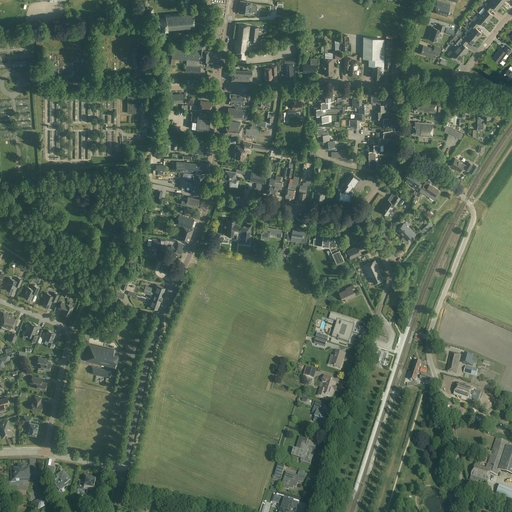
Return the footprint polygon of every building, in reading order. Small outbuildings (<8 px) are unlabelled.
[(501,5),(495,0),(493,0),(490,4),(488,3),(486,6),(491,10),(493,7),(497,10),(501,5)] [(251,3),(240,1),(239,13),(250,15),(250,11),(256,12),(257,6),(251,5),(251,3)] [(450,5),(437,1),(435,8),(437,9),(435,13),(447,17),(450,5)] [(489,12),(491,10),(486,6),(484,8),(485,9),(481,15),(488,21),(493,15),(489,12)] [(144,17),(143,9),(136,10),(137,18),(144,17)] [(195,26),(193,14),(165,16),(166,19),(160,20),(160,27),(166,26),(167,28),(195,26)] [(473,21),(478,25),(480,23),(483,26),(488,21),(481,15),(476,20),(475,19),(473,21)] [(381,24),(380,29),(384,30),(383,33),(390,35),(395,22),(387,19),(385,25),(381,24)] [(478,25),(473,21),(470,25),(472,26),(468,31),(470,32),(470,33),(477,39),(482,33),(475,28),(478,25)] [(245,60),(246,55),(247,40),(250,40),(250,41),(257,42),(258,34),(260,34),(261,29),(259,29),(259,27),(251,27),(251,28),(249,28),(249,25),(239,24),(237,41),(235,40),(234,53),(236,53),(235,59),(245,60)] [(445,26),(439,24),(437,29),(433,28),(429,39),(437,42),(440,31),(443,32),(445,26)] [(472,44),(477,39),(470,33),(465,38),(464,37),(462,39),(467,43),(469,41),(472,44)] [(385,39),(364,37),(363,59),(369,59),(369,65),(373,66),(373,73),(374,73),(374,78),(380,78),(380,71),(383,71),(385,39)] [(461,43),(457,48),(464,54),(468,49),(465,46),(467,43),(462,39),(459,42),(461,43)] [(200,73),(200,68),(206,68),(206,69),(214,70),(215,60),(212,60),(212,59),(209,59),(210,50),(205,50),(205,41),(199,40),(199,43),(193,43),(193,49),(172,48),(171,65),(179,66),(179,59),(187,59),(186,66),(185,66),(185,72),(200,73)] [(433,49),(423,46),(421,54),(433,58),(435,52),(439,54),(441,49),(434,46),(433,49)] [(511,50),(507,46),(504,50),(501,47),(493,58),(499,63),(506,53),(508,55),(511,50)] [(459,60),(464,54),(457,48),(453,52),(450,50),(447,54),(453,59),(455,57),(459,60)] [(332,59),(332,54),(324,54),(324,59),(323,59),(323,66),(324,66),(324,75),(333,75),(333,69),(334,69),(334,59),(332,59)] [(351,58),(345,58),(344,67),(348,68),(348,75),(352,75),(352,76),(355,76),(355,75),(356,75),(356,68),(357,68),(357,61),(350,61),(351,58)] [(385,58),(384,66),(391,66),(394,66),(393,69),(399,70),(400,59),(385,58)] [(318,65),(318,59),(311,59),(311,65),(303,65),(303,73),(314,73),(314,65),(318,65)] [(284,61),(285,65),(285,68),(286,75),(293,75),(293,66),(296,66),(296,61),(284,61)] [(277,75),(276,65),(271,66),(271,68),(264,68),(264,79),(269,79),(269,80),(271,80),(272,79),(273,79),(273,75),(277,75)] [(391,66),(384,66),(384,69),(391,69),(391,72),(391,79),(398,80),(399,70),(393,69),(394,66),(391,66)] [(511,72),(508,69),(506,72),(505,71),(502,75),(507,79),(511,83),(511,72)] [(242,71),(233,70),(232,81),(242,81),(242,71)] [(242,71),(242,81),(252,82),(252,71),(242,71)] [(323,102),(330,102),(332,102),(332,91),(325,92),(325,93),(323,93),(323,102)] [(181,94),(166,95),(167,103),(182,102),(181,94)] [(230,94),(229,104),(229,105),(238,106),(244,106),(249,107),(250,96),(245,96),(245,95),(230,94)] [(140,95),(127,95),(127,109),(128,109),(128,113),(136,113),(136,108),(139,108),(139,95),(140,95)] [(352,106),(357,106),(362,106),(361,97),(358,97),(358,95),(353,96),(353,99),(352,99),(352,106)] [(382,96),(383,105),(387,105),(392,105),(392,98),(385,98),(385,96),(382,96)] [(264,97),(258,97),(257,105),(259,105),(258,108),(263,108),(263,105),(270,105),(270,99),(264,98),(264,97)] [(437,99),(415,98),(414,111),(418,111),(418,112),(422,112),(436,113),(437,99)] [(330,102),(323,102),(321,102),(321,100),(318,100),(318,109),(323,109),(330,109),(330,102)] [(200,101),(199,111),(211,112),(212,102),(200,101)] [(297,101),(292,101),(292,108),(288,108),(288,113),(296,113),(296,111),(298,111),(301,111),(301,108),(301,101),(297,101)] [(387,112),(387,105),(383,105),(380,105),(380,103),(377,103),(378,112),(384,112),(387,112)] [(362,106),(357,106),(357,108),(355,108),(355,111),(357,111),(357,113),(364,113),(367,113),(366,104),(364,104),(364,106),(362,106)] [(476,105),(465,104),(464,110),(460,109),(459,117),(465,117),(465,113),(475,113),(476,105)] [(492,106),(482,105),(482,111),(481,111),(481,118),(491,119),(492,106)] [(318,109),(316,109),(316,107),(313,107),(314,116),(319,116),(323,116),(323,109),(318,109)] [(245,110),(229,108),(228,117),(232,117),(232,118),(244,119),(245,110)] [(191,115),(190,128),(196,129),(207,130),(208,117),(210,117),(211,112),(199,111),(192,110),(192,112),(191,115)] [(378,118),(380,118),(385,118),(384,112),(378,112),(375,112),(375,121),(378,121),(378,118)] [(357,113),(355,113),(355,119),(355,120),(359,120),(361,120),(361,122),(364,122),(364,113),(357,113)] [(328,115),(323,116),(319,116),(319,125),(322,125),(322,123),(328,122),(328,115)] [(390,118),(385,118),(380,118),(380,127),(383,127),(383,125),(390,125),(390,118)] [(350,127),(350,129),(359,129),(359,120),(355,120),(355,119),(350,120),(350,127)] [(240,123),(228,121),(227,125),(225,134),(245,137),(245,134),(259,136),(260,128),(250,126),(250,129),(246,129),(242,129),(243,128),(239,127),(240,123)] [(433,124),(415,122),(415,127),(413,126),(412,135),(419,135),(419,136),(432,137),(433,124)] [(320,135),(329,135),(329,133),(324,133),(324,128),(314,128),(315,137),(318,137),(318,135),(320,135)] [(376,133),(376,136),(379,136),(379,138),(381,138),(385,138),(390,138),(390,131),(383,131),(383,129),(380,129),(380,133),(376,133)] [(167,135),(167,144),(173,144),(173,141),(182,142),(182,136),(167,135)] [(325,141),(329,141),(329,135),(320,135),(320,144),(323,144),(323,141),(325,141)] [(376,136),(376,145),(380,145),(385,145),(385,138),(381,138),(379,138),(379,136),(376,136)] [(334,141),(329,141),(325,141),(325,150),(336,150),(336,148),(335,148),(334,141)] [(204,143),(193,142),(192,153),(209,154),(210,145),(204,145),(204,143)] [(251,144),(243,143),(242,147),(236,146),(236,150),(237,150),(235,158),(243,160),(246,148),(250,148),(251,144)] [(371,143),(371,152),(375,152),(380,152),(380,145),(376,145),(374,145),(374,143),(371,143)] [(253,145),(252,149),(268,153),(268,155),(271,156),(272,153),(280,155),(281,152),(274,151),(273,150),(273,149),(274,148),(270,147),(270,149),(253,145)] [(375,158),(375,152),(371,152),(369,152),(369,149),(366,149),(366,158),(375,158)] [(375,158),(366,158),(366,167),(369,167),(369,168),(375,168),(375,158)] [(464,164),(455,159),(451,165),(457,169),(456,170),(459,172),(462,167),(464,169),(468,171),(472,165),(468,162),(466,166),(464,164)] [(207,164),(176,162),(175,171),(207,173),(207,164)] [(245,170),(236,169),(236,172),(225,170),(225,176),(223,176),(222,177),(222,178),(222,179),(222,180),(227,181),(231,182),(230,186),(237,187),(238,181),(235,181),(236,178),(235,178),(236,173),(244,175),(245,170)] [(266,174),(251,172),(250,181),(264,184),(266,174)] [(416,189),(419,191),(422,185),(419,183),(421,180),(408,172),(403,179),(414,185),(413,187),(416,189)] [(193,183),(203,185),(205,176),(195,174),(191,174),(190,178),(194,179),(193,183)] [(355,175),(353,174),(345,184),(347,185),(343,190),(342,190),(339,190),(339,189),(337,200),(350,201),(351,196),(352,196),(353,195),(353,194),(352,193),(351,192),(352,192),(352,191),(351,191),(351,192),(350,191),(353,188),(354,188),(360,179),(355,175)] [(274,182),(275,181),(274,182),(274,186),(272,196),(279,197),(280,193),(277,192),(278,188),(281,189),(282,183),(279,182),(281,177),(276,176),(275,180),(277,180),(277,182),(274,182)] [(291,196),(291,198),(294,199),(296,184),(298,185),(299,177),(294,176),(293,179),(292,186),(292,190),(291,190),(290,196),(291,196)] [(274,182),(275,181),(275,180),(270,179),(269,185),(268,185),(266,194),(272,196),(274,186),(274,182)] [(186,181),(180,180),(179,182),(176,182),(175,186),(178,187),(178,188),(184,190),(186,181)] [(200,196),(203,185),(193,183),(191,194),(200,196)] [(424,185),(420,191),(435,201),(440,193),(438,191),(439,190),(429,184),(427,187),(424,185)] [(307,187),(300,185),(298,200),(299,201),(300,201),(301,200),(304,201),(304,197),(305,197),(307,187)] [(325,192),(315,190),(313,203),(323,204),(325,192)] [(400,199),(396,196),(391,202),(387,200),(384,204),(384,205),(380,211),(387,215),(394,205),(395,206),(400,199)] [(199,199),(188,197),(187,199),(182,198),(181,204),(193,207),(193,205),(198,206),(199,199)] [(198,214),(184,210),(182,214),(197,219),(198,214)] [(194,220),(179,215),(176,225),(182,226),(178,239),(187,242),(189,242),(194,229),(192,228),(194,220)] [(236,239),(241,240),(240,243),(249,244),(251,225),(240,224),(241,222),(234,221),(235,220),(232,220),(227,219),(226,223),(225,223),(224,228),(225,228),(225,235),(230,235),(233,236),(233,234),(236,235),(236,239)] [(268,221),(263,220),(260,238),(269,240),(269,236),(281,238),(282,229),(267,227),(268,221)] [(408,228),(403,223),(397,229),(404,236),(401,238),(404,241),(410,236),(412,238),(416,234),(409,228),(408,228)] [(293,226),(292,228),(288,228),(286,240),(291,241),(291,236),(301,238),(300,242),(306,243),(307,230),(305,230),(305,228),(303,228),(293,226)] [(323,233),(316,232),(315,238),(314,238),(313,245),(328,247),(331,246),(334,252),(332,254),(337,263),(344,260),(332,235),(323,234),(323,233)] [(174,240),(158,238),(158,239),(152,238),(151,246),(158,247),(158,245),(166,246),(170,247),(169,249),(176,252),(175,254),(179,256),(180,253),(182,254),(186,244),(177,241),(174,240)] [(361,254),(357,246),(346,251),(350,259),(361,254)] [(379,269),(375,260),(363,266),(368,277),(370,276),(373,284),(383,280),(379,272),(379,269)] [(132,275),(127,273),(124,280),(130,282),(132,275)] [(22,280),(18,278),(16,281),(10,278),(7,285),(7,286),(6,289),(13,292),(16,286),(19,287),(22,280)] [(128,283),(121,280),(118,288),(125,291),(128,283)] [(39,288),(33,285),(32,289),(28,287),(23,297),(31,300),(34,293),(36,295),(39,288)] [(145,288),(144,290),(162,296),(165,288),(157,285),(154,293),(148,291),(149,289),(145,288)] [(355,290),(353,285),(346,289),(346,290),(339,293),(343,301),(355,296),(353,290),(355,290)] [(70,291),(64,289),(62,295),(68,297),(70,291)] [(160,302),(162,296),(144,290),(143,293),(153,296),(152,299),(160,302)] [(59,295),(54,293),(53,296),(47,293),(42,305),(49,308),(52,300),(56,302),(59,295)] [(158,309),(160,302),(152,299),(149,306),(158,309)] [(66,304),(61,302),(59,308),(64,310),(62,313),(69,316),(73,307),(66,304)] [(12,316),(3,312),(1,317),(0,317),(0,322),(2,326),(10,330),(11,328),(13,329),(16,322),(15,319),(11,318),(12,316)] [(331,313),(329,319),(340,323),(339,325),(340,326),(338,332),(334,331),(332,337),(349,343),(352,334),(351,334),(351,332),(346,330),(348,324),(353,325),(355,321),(331,313)] [(38,326),(30,323),(26,334),(29,336),(28,340),(35,343),(38,336),(35,334),(38,326)] [(91,332),(90,336),(91,336),(101,339),(102,331),(92,328),(91,332)] [(55,333),(48,331),(47,334),(45,333),(42,338),(50,341),(47,346),(53,348),(55,342),(52,340),(55,333)] [(17,336),(10,334),(7,341),(14,344),(17,336)] [(327,342),(316,338),(314,344),(325,348),(327,342)] [(114,350),(89,344),(85,361),(115,368),(116,364),(118,355),(113,354),(114,350)] [(346,354),(336,351),(331,365),(335,366),(334,367),(340,369),(344,358),(346,354)] [(383,363),(384,359),(387,360),(389,353),(381,352),(379,362),(383,363)] [(461,355),(451,353),(448,363),(449,363),(447,371),(456,373),(458,365),(461,355)] [(474,358),(462,355),(460,363),(472,366),(474,358)] [(9,361),(7,356),(0,358),(0,366),(3,365),(3,363),(9,361)] [(45,359),(38,357),(37,364),(40,365),(39,368),(50,371),(51,363),(45,362),(45,359)] [(416,362),(413,371),(418,373),(422,364),(416,362)] [(477,369),(465,366),(463,373),(475,376),(477,369)] [(108,370),(92,367),(90,374),(97,375),(100,376),(106,377),(106,376),(110,377),(111,372),(107,371),(108,370)] [(306,367),(303,375),(306,376),(313,379),(316,370),(309,367),(306,367)] [(418,373),(413,371),(410,380),(415,382),(418,373)] [(332,378),(324,375),(322,382),(325,383),(323,389),(320,388),(318,396),(325,398),(326,396),(331,397),(332,394),(333,394),(336,383),(331,381),(332,378)] [(40,378),(32,377),(31,384),(36,385),(35,388),(45,391),(47,383),(39,382),(40,378)] [(463,385),(458,383),(454,395),(459,396),(458,398),(471,402),(474,393),(482,396),(481,400),(486,402),(487,398),(489,399),(491,393),(463,384),(463,385)] [(41,398),(35,397),(34,403),(32,402),(31,409),(41,411),(43,405),(40,404),(41,398)] [(0,412),(5,410),(4,405),(9,404),(7,398),(0,400),(0,402),(0,404),(0,403),(0,412)] [(320,410),(314,408),(312,413),(316,414),(315,417),(314,422),(322,425),(324,420),(325,420),(326,415),(319,413),(320,410)] [(11,434),(7,421),(0,423),(0,428),(1,429),(0,429),(0,430),(2,432),(1,433),(2,437),(11,434)] [(38,425),(29,423),(27,434),(36,436),(38,425)] [(314,454),(312,453),(314,448),(316,448),(318,440),(308,437),(307,442),(302,441),(299,451),(294,449),(291,456),(301,459),(301,462),(310,465),(314,454)] [(491,473),(497,475),(499,470),(511,474),(511,447),(507,446),(508,443),(496,439),(486,468),(475,464),(471,477),(476,479),(488,483),(491,473)] [(24,470),(24,467),(19,467),(19,470),(12,470),(12,476),(12,482),(23,482),(35,481),(40,481),(39,473),(35,474),(28,474),(28,469),(24,470)] [(54,468),(48,467),(46,474),(53,475),(56,480),(53,482),(59,490),(68,485),(66,482),(68,481),(68,480),(68,479),(69,478),(66,474),(65,475),(63,472),(60,474),(59,473),(57,474),(56,473),(54,472),(54,468)] [(293,489),(294,486),(297,487),(298,483),(299,483),(300,481),(305,483),(306,478),(286,472),(282,483),(285,484),(283,488),(288,490),(289,488),(293,489)] [(91,477),(84,476),(83,482),(85,482),(83,490),(93,492),(93,490),(94,490),(96,480),(91,479),(91,477)] [(511,490),(499,485),(496,494),(511,500),(511,490)] [(282,498),(274,495),(273,498),(274,498),(273,502),(281,504),(280,509),(279,510),(280,510),(279,511),(288,511),(290,507),(296,509),(298,503),(299,503),(294,501),(293,501),(289,500),(288,500),(288,499),(287,500),(284,499),(284,498),(283,498),(283,499),(282,498)] [(47,496),(34,503),(38,511),(51,505),(47,496)] [(96,499),(89,498),(88,505),(95,507),(96,499)]
